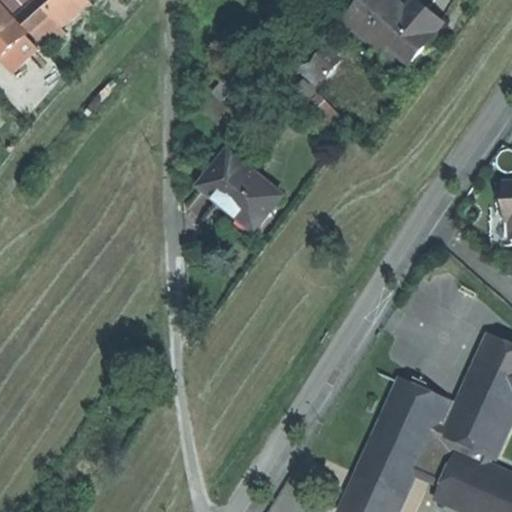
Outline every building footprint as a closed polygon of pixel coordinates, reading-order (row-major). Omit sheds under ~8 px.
[(0,0),(0,2),(40,47),(60,29),(85,7),(79,0),(37,0),(36,2),(35,0),(34,0),(0,0)] [(393,0),(364,0),(346,22),(382,54),(388,47),(410,65),(434,37),(432,35),(441,25),(414,1),(406,11),(396,2),(393,0)] [(40,50),(0,8),(0,62),(1,64),(3,63),(15,75),(40,50)] [(65,34),(60,29),(40,47),(45,52),(65,34)] [(309,66),(325,79),(340,61),(325,48),(309,66)] [(212,93),(222,102),(239,81),(229,73),(212,93)] [(234,112),(244,119),(260,99),(250,92),(234,112)] [(227,154),(199,189),(219,204),(230,213),(255,233),(267,217),(283,197),(227,154)] [(260,236),(255,233),(230,213),(223,221),(253,245),(260,236)] [(272,221),(267,217),(255,233),(260,236),(272,221)] [(511,347),(489,337),(476,367),(486,371),(487,369),(511,380),(511,347)] [(476,367),(459,405),(469,410),(486,371),(476,367)] [(471,511),(511,511),(511,477),(484,465),(490,452),(493,453),(511,409),(511,380),(487,369),(486,371),(469,410),(459,405),(456,411),(447,431),(426,422),(435,402),(437,397),(400,381),(359,473),(395,489),(405,467),(412,471),(445,485),(440,498),(471,511)] [(402,377),(400,381),(437,397),(435,402),(441,405),(445,396),(402,377)] [(441,405),(435,402),(426,422),(447,431),(456,411),(441,405)] [(401,496),(412,471),(405,467),(395,489),(359,473),(357,477),(401,496)] [(393,511),(401,496),(357,477),(341,511),(393,511)]
